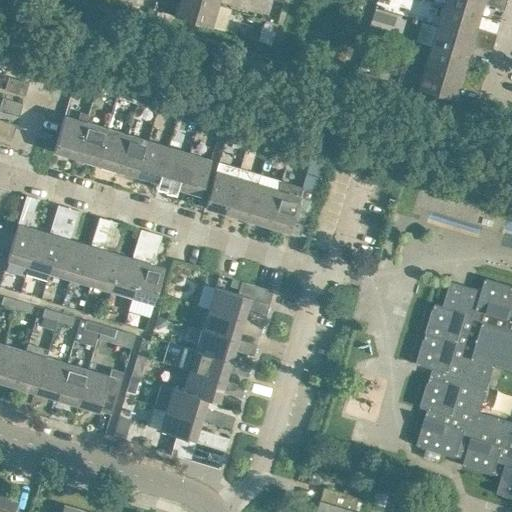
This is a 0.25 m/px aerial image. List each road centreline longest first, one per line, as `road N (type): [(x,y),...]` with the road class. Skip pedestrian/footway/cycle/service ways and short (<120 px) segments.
road 1 (residential): [(318,276),(8,174)]
road 2 (residential): [(220,511),(259,471),(318,276)]
road 3 (residential): [(212,511),(172,488),(0,436)]
